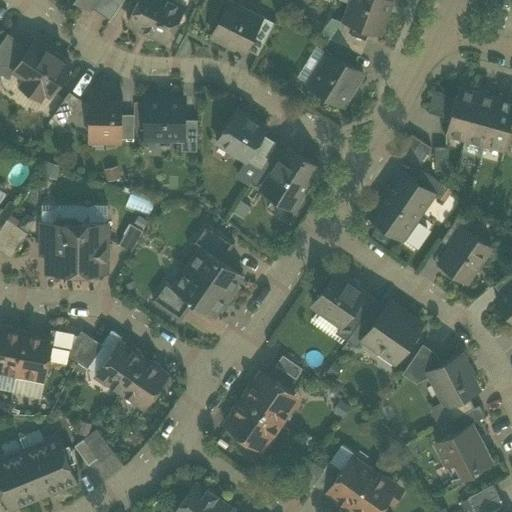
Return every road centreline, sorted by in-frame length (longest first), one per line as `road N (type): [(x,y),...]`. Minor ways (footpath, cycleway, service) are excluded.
road 1 (residential): [(20,0),(131,66),(226,75),(364,158)]
road 2 (residential): [(324,222),(472,327),(511,392)]
road 3 (residential): [(216,378),(117,311),(0,293)]
road 4 (residential): [(324,222),(216,378)]
road 5 (residential): [(438,31),(364,158)]
road 6 (residential): [(286,511),(175,439)]
